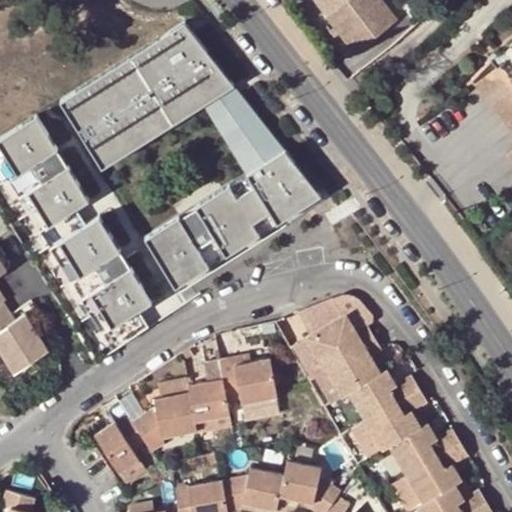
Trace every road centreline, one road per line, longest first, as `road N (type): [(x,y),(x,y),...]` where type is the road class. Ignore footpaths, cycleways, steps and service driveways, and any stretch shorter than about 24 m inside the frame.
road 1 (residential): [(98,386),(206,320),(279,294),(334,284),(374,293),(511,504)]
road 2 (tertiary): [(237,0),(445,266),(511,365)]
road 3 (unknown): [(402,166),(431,151),(405,113),(409,86),(427,60),(507,0)]
road 4 (residential): [(98,386),(0,230)]
